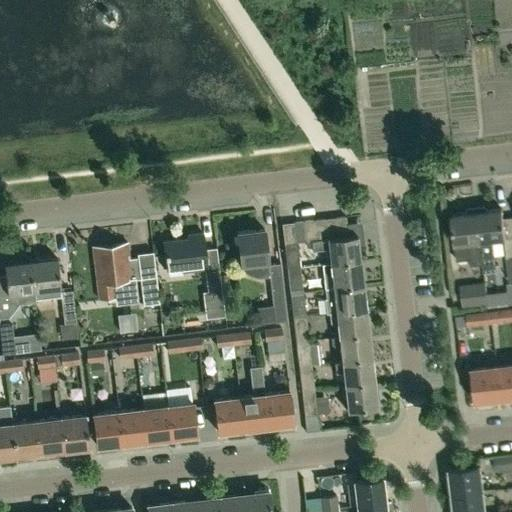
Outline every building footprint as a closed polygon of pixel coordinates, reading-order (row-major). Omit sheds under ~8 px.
[(476,205),(482,262),(483,271),(496,270),(492,238),(505,237),(502,207),(487,208),(486,206),(484,204),(476,205)] [(482,262),(476,205),(468,206),(466,208),(466,211),(452,212),(457,258),(469,257),(470,263),(482,262)] [(336,236),(347,235),(344,215),(333,217),(336,236)] [(326,237),(336,236),(333,217),(324,218),(326,237)] [(315,239),(326,237),(324,218),(313,219),(315,239)] [(310,239),(315,239),(313,219),(303,220),(305,240),(310,239)] [(295,241),(296,241),(305,240),(303,220),(292,222),(295,241)] [(283,243),(295,241),(292,222),(281,223),(283,243)] [(269,263),(265,228),(236,231),(240,263),(241,266),(245,271),(250,274),(257,276),(268,275),(273,321),(285,320),(278,262),(269,263)] [(181,271),(207,268),(203,232),(188,234),(189,238),(163,241),(166,269),(181,267),(181,271)] [(329,262),(360,258),(357,234),(347,235),(336,236),(326,237),(315,239),(310,239),(311,250),(327,248),(329,262)] [(286,267),(299,266),(296,241),(295,241),(283,243),(286,267)] [(130,279),(128,258),(127,243),(92,246),(97,298),(114,297),(116,303),(137,301),(135,279),(130,279)] [(135,274),(156,273),(156,252),(134,253),(135,274)] [(31,260),(34,289),(61,286),(58,257),(31,260)] [(324,288),(363,284),(360,258),(329,262),(329,263),(321,263),(322,274),(324,288)] [(33,289),(34,289),(31,260),(4,263),(5,274),(0,274),(0,317),(8,316),(19,301),(34,300),(33,289)] [(289,292),(302,291),(299,266),(286,267),(289,292)] [(221,296),(218,270),(206,271),(209,297),(221,296)] [(155,277),(140,278),(143,304),(159,302),(155,277)] [(487,306),(486,298),(484,281),(459,284),(461,307),(487,304),(487,306)] [(328,312),(365,307),(363,284),(324,288),(326,298),(324,298),(326,312),(328,312)] [(63,323),(76,321),(71,289),(59,290),(63,323)] [(292,316),(305,315),(302,291),(289,292),(292,316)] [(247,323),(264,321),(262,297),(244,299),(247,323)] [(329,322),(336,322),(338,335),(368,332),(365,307),(328,312),(329,322)] [(511,307),(490,310),(492,323),(494,322),(495,329),(511,327),(511,307)] [(490,310),(464,313),(466,326),(492,323),(490,310)] [(294,340),(307,339),(305,315),(292,316),(294,340)] [(12,334),(11,324),(0,324),(0,338),(2,353),(40,349),(38,331),(12,334)] [(282,339),(281,339),(280,326),(263,328),(264,341),(266,341),(268,353),(284,351),(282,339)] [(231,332),(232,345),(249,342),(248,330),(231,332)] [(216,347),(232,345),(231,332),(214,334),(216,347)] [(341,360),(371,357),(368,332),(338,335),(338,336),(330,336),(331,343),(335,346),(339,346),(341,360)] [(167,352),(185,350),(201,348),(199,336),(166,340),(167,352)] [(297,365),(310,364),(321,363),(318,343),(308,344),(307,339),(294,340),(297,365)] [(134,344),(135,356),(152,354),(151,342),(134,344)] [(118,358),(135,356),(134,344),(117,346),(118,358)] [(86,362),(104,360),(102,347),(85,349),(86,362)] [(60,365),(78,363),(76,350),(59,352),(60,365)] [(36,368),(54,366),(52,353),(35,355),(36,368)] [(3,359),(5,371),(21,369),(19,357),(3,359)] [(343,384),(374,381),(371,357),(341,360),(333,361),(333,372),(342,371),(343,384)] [(501,398),(511,396),(511,363),(497,365),(501,398)] [(300,389),(313,388),(310,364),(297,365),(300,389)] [(260,393),(264,392),(261,365),(249,366),(252,393),(236,395),(240,427),(264,424),(260,393)] [(476,401),(501,398),(497,365),(472,368),(476,401)] [(374,381),(343,384),(346,409),(377,405),(374,381)] [(305,429),(318,428),(313,388),(300,389),(303,414),(305,429)] [(288,389),(264,392),(260,393),(264,424),(292,421),(288,389)] [(240,427),(236,395),(213,398),(217,430),(240,427)] [(167,403),(171,435),(195,432),(192,400),(167,403)] [(171,435),(167,403),(142,406),(146,438),(171,435)] [(118,409),(121,441),(146,438),(142,406),(118,409)] [(97,444),(121,441),(118,409),(93,412),(97,444)] [(59,416),(63,447),(88,444),(84,413),(59,416)] [(38,450),(63,447),(59,416),(35,419),(38,450)] [(14,453),(38,450),(35,419),(10,422),(14,453)] [(0,454),(14,453),(10,422),(0,423),(0,454)] [(452,493),(483,490),(480,466),(449,469),(452,493)] [(357,504),(384,501),(381,477),(354,480),(357,504)] [(270,511),(268,490),(242,493),(244,511),(270,511)] [(485,511),(483,490),(452,493),(454,511),(485,511)] [(220,511),(244,511),(242,493),(219,495),(220,511)] [(196,511),(220,511),(219,495),(195,498),(196,511)] [(318,496),(319,509),(337,507),(335,495),(318,496)] [(173,511),(196,511),(195,498),(173,500),(173,511)] [(148,511),(173,511),(173,500),(147,503),(148,511)] [(357,511),(385,511),(384,501),(357,504),(357,511)]
